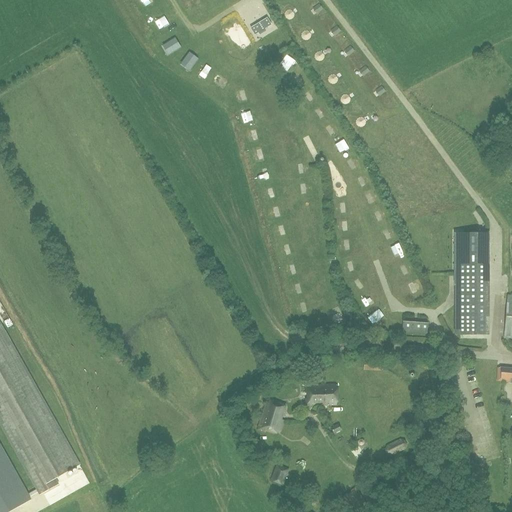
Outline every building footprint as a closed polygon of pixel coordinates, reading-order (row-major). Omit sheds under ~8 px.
[(255,35),(258,33),(265,29),(272,25),(267,18),(250,28),(255,35)] [(240,103),(249,99),(245,90),(236,94),(240,103)] [(244,123),(254,122),(253,112),(243,113),(244,123)] [(252,144),(261,139),(256,130),(247,135),(252,144)] [(493,150),(501,142),(490,130),(482,138),(493,150)] [(308,140),(316,162),(321,160),(313,138),(308,140)] [(511,151),(502,141),(501,142),(493,150),(511,171),(511,151)] [(254,151),(256,165),(265,163),(263,150),(254,151)] [(335,163),(329,167),(336,179),(342,176),(335,163)] [(358,179),(363,189),(372,184),(367,174),(358,179)] [(374,192),(369,196),(378,207),(383,203),(374,192)] [(393,224),(386,227),(391,243),(399,240),(393,224)] [(278,239),(288,237),(287,228),(276,229),(278,239)] [(454,271),(454,285),(486,285),(485,252),(480,252),(480,254),(474,254),(474,234),(468,235),(468,244),(469,253),(469,262),(469,271),(454,271)] [(474,254),(480,254),(480,252),(485,252),(485,234),(474,234),(474,254)] [(468,235),(453,235),(453,244),(468,244),(468,235)] [(454,253),(469,253),(468,244),(453,244),(454,253)] [(292,256),(288,246),(281,249),(285,259),(292,256)] [(469,253),(454,253),(454,262),(469,262),(469,253)] [(469,262),(454,262),(454,271),(469,271),(469,262)] [(402,269),(406,278),(416,274),(412,265),(402,269)] [(420,283),(411,286),(415,296),(424,292),(420,283)] [(486,285),(454,285),(455,335),(460,335),(487,335),(486,285)] [(301,317),(311,315),(309,305),(299,308),(301,317)] [(377,321),(384,328),(391,321),(384,314),(377,321)] [(0,423),(40,495),(58,484),(54,477),(79,463),(0,322),(0,423)] [(428,323),(403,322),(402,333),(427,334),(428,323)] [(511,383),(511,368),(502,367),(502,365),(497,365),(496,381),(507,382),(506,383),(511,383)] [(475,381),(485,381),(485,368),(475,369),(475,381)] [(325,405),(336,405),(335,385),(320,385),(305,386),(306,406),(311,406),(310,401),(320,401),(325,401),(325,405)] [(278,432),(281,421),(276,419),(280,408),(263,403),(255,431),(263,433),(264,428),(278,432)] [(494,442),(506,442),(507,406),(494,406),(494,442)] [(433,435),(443,431),(438,416),(428,419),(433,435)] [(334,434),(340,430),(338,425),(331,428),(334,434)] [(392,455),(403,449),(399,440),(387,446),(392,455)] [(511,446),(511,444),(488,443),(484,496),(511,498),(511,475),(510,476),(511,446)] [(0,511),(7,511),(30,500),(0,446),(0,511)] [(283,484),(289,470),(277,466),(272,480),(283,484)] [(354,511),(366,504),(356,488),(351,491),(353,492),(349,495),(348,493),(344,495),(354,511)]
